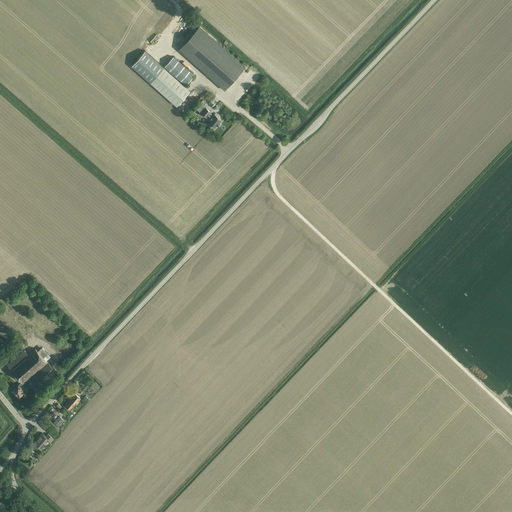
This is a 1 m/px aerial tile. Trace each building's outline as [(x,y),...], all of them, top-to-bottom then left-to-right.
[(225,90),(245,67),(200,27),(196,24),(176,47),(180,50),(225,90)] [(140,57),(132,66),(138,71),(150,82),(177,106),(190,91),(164,67),(145,51),(140,57)] [(186,84),(193,76),(194,75),(173,57),(165,66),(186,84)] [(213,116),(210,113),(211,112),(206,107),(201,113),(206,117),(207,116),(210,119),(207,122),(215,128),(217,125),(218,126),(220,123),(219,123),(222,120),(215,114),(213,116)] [(56,372),(35,349),(28,355),(24,350),(7,365),(22,382),(13,390),(19,397),(25,392),(28,390),(23,384),(23,383),(24,384),(27,381),(36,391),(56,372)] [(78,402),(81,399),(75,394),(65,406),(70,410),(77,401),(78,402)] [(64,413),(66,411),(58,404),(56,406),(64,413)] [(59,416),(53,422),(58,426),(60,424),(63,420),(59,416)] [(46,436),(42,433),(34,442),(41,449),(48,441),(50,443),(54,438),(48,433),(46,436)]
